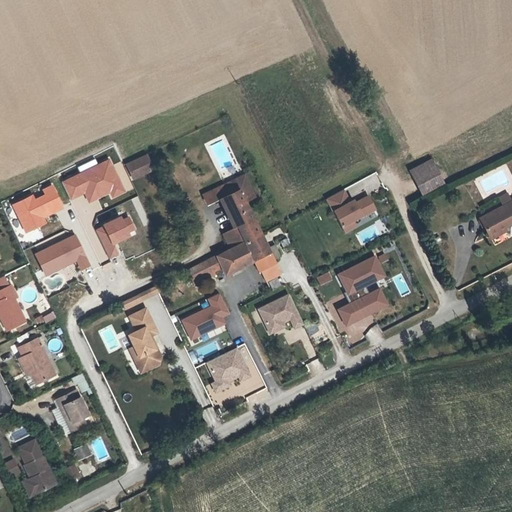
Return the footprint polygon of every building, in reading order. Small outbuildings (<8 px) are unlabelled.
[(133,178),(152,169),(146,155),(127,165),(133,178)] [(444,184),(431,159),(409,170),(421,195),(444,184)] [(68,180),(76,197),(84,193),(86,197),(97,192),(95,187),(105,183),(110,192),(112,198),(123,192),(108,161),(68,180)] [(245,241),(260,234),(244,201),(254,196),(244,175),(203,195),(207,203),(218,198),(219,200),(224,198),(238,227),(245,241)] [(76,197),(68,180),(61,184),(69,200),(76,197)] [(110,192),(105,183),(95,187),(97,192),(86,197),(89,202),(110,192)] [(59,207),(49,186),(41,191),(43,195),(32,200),(30,196),(11,205),(24,232),(37,226),(34,220),(40,217),(52,212),(52,210),(59,207)] [(341,191),(324,200),(342,233),(353,228),(350,222),(359,217),(360,218),(373,210),(367,198),(353,205),(349,207),(348,204),(341,191)] [(489,236),(505,228),(506,231),(509,234),(509,235),(510,235),(511,235),(511,202),(507,195),(500,199),(504,206),(480,219),(489,236)] [(95,230),(108,258),(116,254),(111,243),(128,235),(126,232),(133,228),(128,217),(121,221),(119,216),(102,225),(103,227),(95,230)] [(40,217),(34,220),(37,226),(43,223),(40,217)] [(279,226),(262,231),(264,238),(282,233),(279,226)] [(245,241),(238,227),(223,234),(230,249),(245,241)] [(506,231),(505,228),(489,236),(491,239),(506,231)] [(267,248),(260,234),(245,241),(230,249),(187,270),(194,284),(214,274),(213,271),(222,267),(225,274),(255,260),(265,281),(277,275),(275,270),(277,269),(273,260),(279,256),(274,245),(267,248)] [(84,276),(93,272),(75,235),(42,251),(54,276),(78,265),(84,276)] [(54,276),(42,251),(34,254),(47,280),(54,276)] [(357,301),(364,315),(380,307),(373,291),(366,294),(362,285),(381,275),(371,256),(337,274),(345,290),(341,292),(348,305),(357,301)] [(328,272),(316,278),(320,284),(331,279),(328,272)] [(270,289),(278,285),(275,278),(266,282),(270,289)] [(24,321),(13,298),(11,294),(14,292),(10,284),(7,286),(5,282),(0,284),(0,285),(1,289),(0,289),(0,317),(6,330),(24,321)] [(154,286),(129,298),(133,305),(141,301),(140,300),(157,292),(154,286)] [(388,303),(380,287),(373,291),(380,307),(388,303)] [(229,313),(219,293),(216,294),(207,298),(211,307),(184,321),(193,338),(224,323),(221,316),(229,313)] [(258,310),(269,334),(280,329),(278,325),(281,323),(289,319),(294,328),(302,324),(288,295),(258,310)] [(129,298),(121,302),(125,309),(133,305),(129,298)] [(349,322),(364,315),(357,301),(348,305),(342,308),(349,322)] [(145,309),(128,317),(135,331),(127,335),(133,347),(144,370),(158,364),(160,357),(156,348),(154,349),(148,337),(156,333),(145,309)] [(373,345),(384,336),(375,324),(363,333),(373,345)] [(18,347),(22,356),(30,372),(36,383),(54,375),(36,338),(18,347)] [(144,370),(133,347),(128,349),(140,373),(144,370)] [(238,377),(240,380),(248,376),(235,348),(205,362),(215,382),(236,372),(238,377)] [(30,372),(22,356),(18,359),(26,375),(30,372)] [(305,364),(309,372),(321,366),(317,358),(305,364)] [(85,380),(82,372),(71,378),(74,385),(85,380)] [(229,386),(227,382),(238,377),(236,372),(215,382),(211,384),(215,392),(229,386)] [(55,399),(59,407),(63,405),(71,421),(66,423),(70,431),(86,424),(82,417),(88,414),(76,389),(55,399)] [(60,427),(66,423),(71,421),(63,405),(59,407),(52,410),(60,427)] [(12,451),(5,437),(0,439),(0,445),(4,454),(12,451)] [(18,447),(22,456),(39,448),(34,439),(18,447)] [(74,449),(79,460),(91,454),(86,444),(74,449)] [(30,478),(37,493),(55,485),(39,448),(22,456),(25,463),(23,464),(30,478)] [(1,466),(7,477),(18,471),(13,460),(1,466)] [(83,475),(94,470),(90,461),(79,466),(83,475)] [(74,463),(63,469),(70,484),(82,478),(74,463)] [(22,482),(29,497),(37,493),(30,478),(22,482)] [(64,479),(57,482),(60,489),(67,486),(64,479)]
